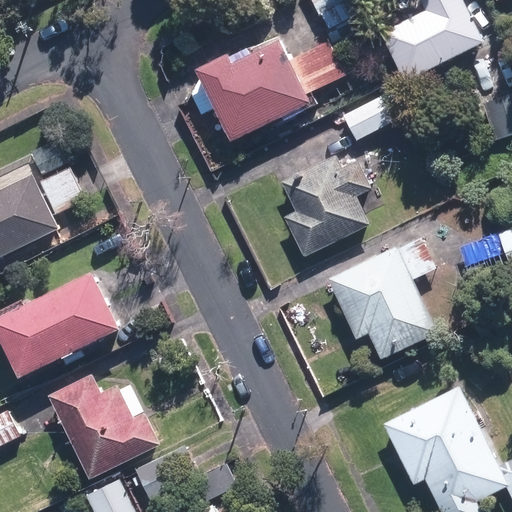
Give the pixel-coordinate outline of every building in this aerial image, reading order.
[(365,33),(349,0),(308,0),(316,16),(319,14),(327,30),(325,31),(334,48),(365,33)] [(404,83),(482,44),(460,0),(418,0),(425,12),(380,34),(404,83)] [(229,144),(309,105),(304,95),(345,75),(329,42),(288,62),(279,42),(229,66),(225,56),(194,71),(229,144)] [(495,141),(511,135),(511,94),(482,104),(495,141)] [(355,141),(392,122),(380,97),(343,115),(355,141)] [(419,114),(446,168),(479,152),(469,133),(452,142),(434,106),(419,114)] [(233,155),(219,125),(205,132),(219,161),(233,155)] [(343,169),(337,156),(282,183),(296,213),(284,218),(304,259),(371,227),(357,197),(372,190),(358,161),(343,169)] [(46,179),(61,210),(91,195),(75,164),(46,179)] [(0,256),(65,224),(37,170),(0,187),(0,256)] [(511,266),(511,226),(499,232),(511,266)] [(436,268),(422,238),(400,249),(399,246),(328,278),(356,339),(369,333),(381,359),(438,332),(413,278),(436,268)] [(0,319),(28,377),(130,327),(102,269),(0,318),(0,319)] [(94,476),(166,442),(151,411),(139,416),(123,382),(105,391),(96,372),(54,392),(94,476)] [(383,424),(413,486),(424,480),(439,511),(481,511),(477,502),(507,487),(511,497),(511,458),(498,465),(460,387),(383,424)] [(0,447),(27,434),(14,408),(0,414),(0,447)] [(187,444),(138,468),(155,500),(203,477),(187,444)] [(229,463),(203,477),(214,498),(240,485),(229,463)] [(89,493),(98,511),(139,511),(122,478),(89,493)]
